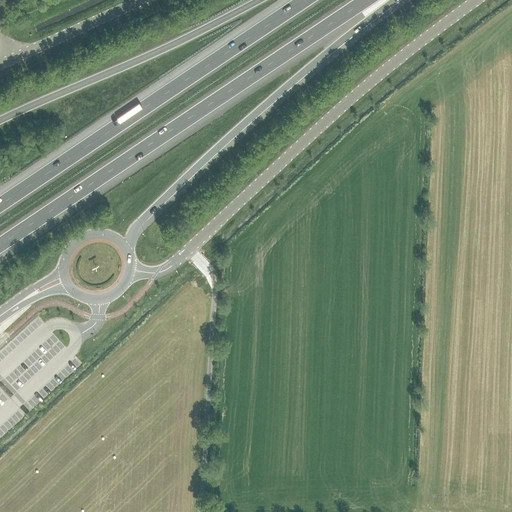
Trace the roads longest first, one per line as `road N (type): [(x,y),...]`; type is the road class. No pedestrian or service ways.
road 1 (unclassified): [(131,270),(168,267),(398,60),(478,0)]
road 2 (motorway): [(0,245),(366,0)]
road 3 (motorway): [(127,250),(144,218),(233,133),(396,0)]
road 4 (motorway): [(306,0),(0,205)]
road 5 (unclassified): [(0,64),(140,0)]
